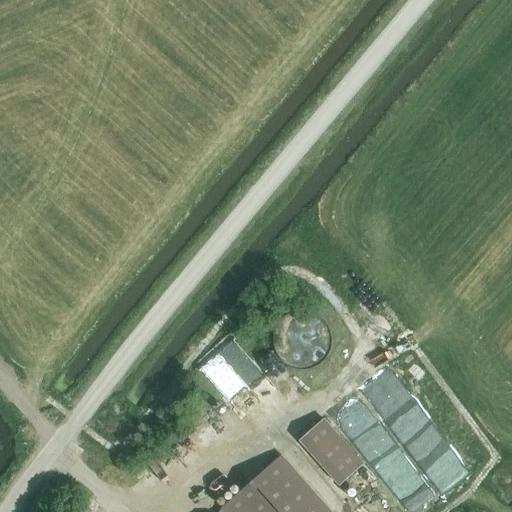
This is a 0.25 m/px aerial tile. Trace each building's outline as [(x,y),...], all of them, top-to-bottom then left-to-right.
[(242,379),(257,397),(272,384),(257,366),(242,379)] [(339,486),(364,464),(323,419),(299,440),(339,486)] [(330,511),(281,456),(221,509),(222,510),(219,511),(330,511)] [(459,467),(435,482),(444,497),(469,482),(459,467)] [(411,511),(424,511),(441,500),(426,481),(402,500),(411,511)]
